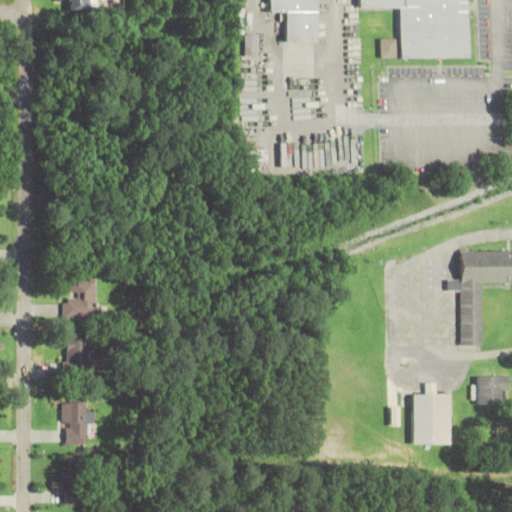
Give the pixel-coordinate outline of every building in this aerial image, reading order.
[(69,11),(96,11),(96,0),(59,0),(69,0),(69,11)] [(285,14),(285,41),(318,41),(317,0),(267,0),(268,14),(285,14)] [(467,0),(359,0),(359,7),(400,7),(400,56),(468,56),(467,0)] [(245,55),(259,55),(259,34),(245,34),(245,55)] [(382,57),(398,57),(398,38),(382,38),(382,57)] [(267,148),(248,148),(248,164),(267,164),(267,148)] [(511,250),(460,250),(460,279),(447,279),(447,291),(460,291),(460,345),(483,345),(482,282),(511,282),(511,250)] [(97,279),(71,279),(71,299),(63,299),(63,318),(97,318),(97,279)] [(90,338),(67,338),(67,372),(90,372),(90,338)] [(508,376),(473,376),(473,404),(508,404),(508,376)] [(412,393),(412,444),(451,444),(451,393),(437,393),(437,382),(423,382),(423,393),(412,393)] [(88,444),(88,423),(94,423),(95,411),(86,411),(87,396),(71,395),(71,403),(63,402),(62,423),(66,423),(65,443),(88,444)] [(66,504),(91,504),(92,456),(67,455),(66,504)]
